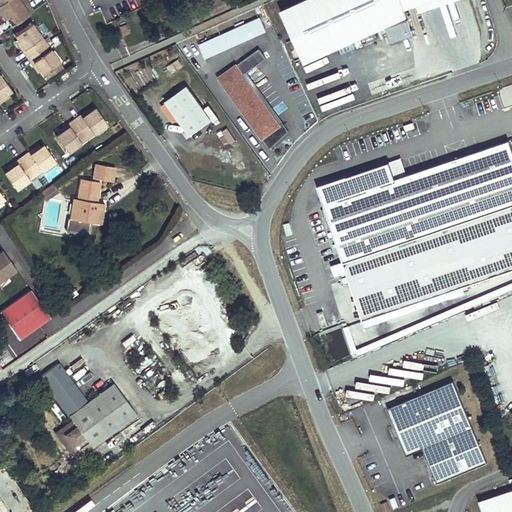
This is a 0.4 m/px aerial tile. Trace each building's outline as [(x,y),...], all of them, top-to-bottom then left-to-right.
[(0,0),(0,13),(6,22),(24,10),(21,5),(17,0),(0,0)] [(402,0),(405,10),(418,6),(435,0),(402,0)] [(454,0),(435,0),(418,6),(420,11),(454,0)] [(259,18),(198,45),(204,60),(266,33),(259,18)] [(18,46),(23,53),(38,42),(34,36),(37,33),(28,20),(11,31),(14,35),(20,44),(18,46)] [(408,21),(386,28),(391,43),(413,36),(408,21)] [(119,27),(123,36),(130,33),(125,24),(119,27)] [(20,44),(14,35),(12,37),(18,46),(20,44)] [(55,59),(46,46),(42,48),(38,42),(23,53),(27,59),(30,57),(36,67),(39,71),(55,59)] [(36,67),(30,57),(27,59),(34,68),(36,67)] [(229,81),(221,86),(244,118),(279,93),(256,61),(248,66),(252,72),(233,86),(229,81)] [(319,61),(302,67),(305,73),(322,67),(319,61)] [(46,78),(64,68),(60,62),(42,71),(46,78)] [(187,87),(166,102),(190,136),(211,121),(187,87)] [(98,127),(87,110),(83,113),(74,120),(72,117),(65,122),(76,137),(82,133),(85,136),(98,127)] [(83,113),(81,111),(72,117),(74,120),(83,113)] [(76,137),(65,122),(59,126),(60,129),(51,135),(47,138),(59,155),(72,145),(70,141),(76,137)] [(60,129),(59,126),(50,133),(51,135),(60,129)] [(228,129),(222,131),(228,144),(233,141),(228,129)] [(85,136),(82,133),(76,137),(79,141),(85,136)] [(79,141),(76,137),(70,141),(72,145),(79,141)] [(391,161),(319,186),(346,263),(364,257),(511,205),(511,143),(510,138),(397,178),(391,161)] [(46,163),(35,147),(31,150),(21,156),(20,154),(13,158),(24,174),(30,169),(32,173),(46,163)] [(31,150),(29,147),(20,154),(21,156),(31,150)] [(24,174),(13,158),(7,163),(8,166),(0,171),(0,181),(7,191),(20,182),(18,178),(24,174)] [(397,173),(405,170),(401,159),(394,161),(397,173)] [(84,168),(81,183),(101,186),(104,171),(84,168)] [(26,177),(24,174),(18,178),(20,182),(26,177)] [(60,223),(83,227),(87,207),(91,187),(72,184),(69,203),(64,202),(60,223)] [(35,203),(49,194),(44,187),(30,196),(35,203)] [(87,207),(83,227),(91,229),(95,208),(87,207)] [(364,257),(346,263),(347,268),(366,262),(364,257)] [(343,259),(331,263),(334,274),(347,270),(343,259)] [(51,314),(29,286),(0,308),(0,311),(20,338),(51,314)] [(438,482),(488,461),(453,380),(387,408),(407,455),(423,448),(438,482)] [(93,445),(136,413),(113,382),(70,414),(73,419),(56,432),(68,448),(86,435),(93,445)] [(511,511),(511,495),(478,507),(479,511),(511,511)] [(385,511),(389,511),(391,511),(387,501),(382,504),(385,511)]
